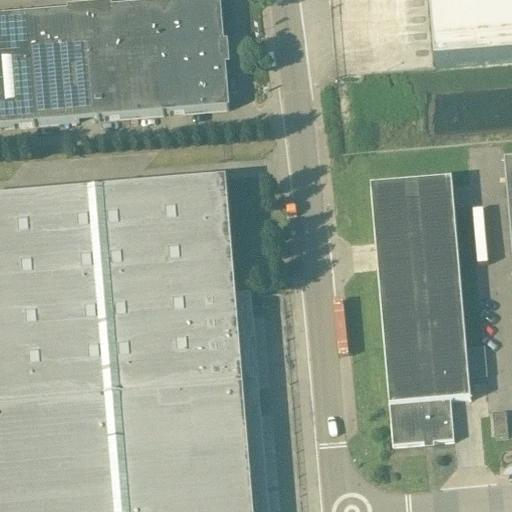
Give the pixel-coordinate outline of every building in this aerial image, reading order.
[(511,0),(429,0),(435,71),(511,64),(511,0)] [(224,47),(221,3),(155,9),(164,118),(230,113),(226,69),(230,69),(228,46),(224,47)] [(90,10),(99,124),(164,118),(155,9),(113,12),(112,8),(90,10)] [(26,19),(35,129),(99,124),(90,10),(68,12),(68,16),(26,19)] [(0,131),(35,129),(26,19),(0,21),(0,131)] [(511,164),(505,165),(451,171),(452,183),(469,379),(511,373),(511,164)] [(471,404),(452,183),(371,190),(393,451),(455,446),(451,406),(471,404)] [(253,511),(244,393),(227,185),(0,203),(0,511),(253,511)] [(509,441),(507,417),(493,418),(495,442),(509,441)]
